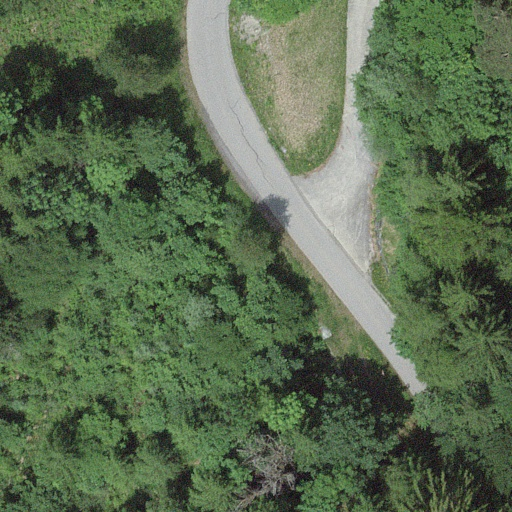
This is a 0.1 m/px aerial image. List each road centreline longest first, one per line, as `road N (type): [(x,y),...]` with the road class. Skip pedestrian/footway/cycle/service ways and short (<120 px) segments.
road 1 (unclassified): [(511,509),(257,161),(214,74),(213,0)]
road 2 (track): [(320,243),(356,166),(367,26),(377,0)]
